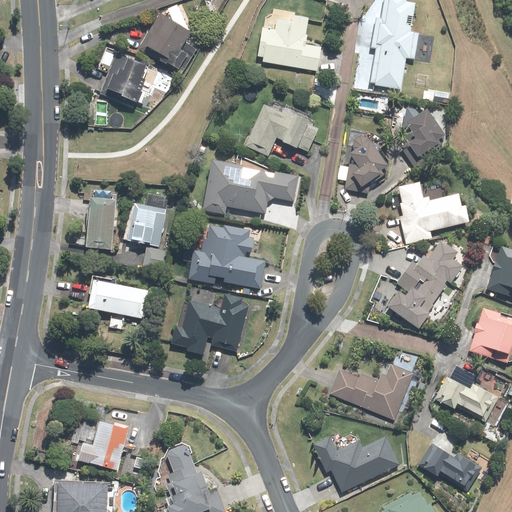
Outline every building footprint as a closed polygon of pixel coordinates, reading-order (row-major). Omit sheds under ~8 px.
[(406,0),(388,0),(385,21),(376,20),(372,48),(376,49),(371,84),(401,89),(405,59),(414,61),(418,32),(410,30),(411,25),(407,25),(408,15),(415,16),(417,3),(407,1),(406,0)] [(173,21),(159,13),(142,44),(167,58),(165,63),(183,73),(196,48),(184,42),(191,30),(173,21)] [(277,27),(264,25),(258,56),(263,57),(262,63),(317,71),(321,47),(304,45),(308,22),(279,17),(277,27)] [(160,68),(116,52),(100,94),(122,102),(123,98),(139,104),(144,90),(151,92),(160,68)] [(310,122),(266,101),(245,146),(268,157),(277,138),(308,153),(319,130),(308,125),(310,122)] [(445,137),(427,109),(418,115),(413,107),(401,115),(412,131),(409,133),(412,139),(402,146),(411,159),(445,137)] [(390,169),(372,141),(369,139),(368,138),(367,137),(366,137),(365,136),(364,136),(363,136),(362,136),(361,136),(360,137),(359,137),(358,138),(357,138),(357,139),(356,139),(356,140),(355,140),(355,141),(355,142),(354,142),(354,143),(354,144),(354,145),(354,146),(354,147),(354,148),(355,149),(350,152),(345,191),(368,194),(369,183),(390,169)] [(301,175),(211,160),(202,211),(226,215),(227,209),(267,216),(270,200),(296,204),(301,175)] [(403,216),(399,217),(405,245),(432,240),(430,232),(469,225),(466,207),(462,207),(459,193),(423,200),(420,182),(401,185),(404,202),(400,202),(403,216)] [(116,194),(90,192),(86,249),(112,251),(116,194)] [(181,202),(149,195),(147,205),(133,202),(125,239),(160,246),(167,210),(179,213),(181,202)] [(203,251),(191,249),(187,281),(217,285),(218,278),(224,279),(224,282),(260,288),(264,260),(251,258),(254,231),(207,224),(203,251)] [(418,263),(413,260),(397,284),(404,288),(389,309),(419,330),(463,265),(454,259),(459,252),(441,240),(429,258),(424,254),(418,263)] [(511,250),(500,246),(487,290),(511,297),(511,250)] [(163,252),(148,248),(143,267),(159,271),(163,252)] [(117,278),(95,274),(89,307),(112,311),(109,327),(124,329),(126,317),(142,320),(146,290),(116,285),(117,278)] [(221,308),(190,301),(184,329),(174,327),(170,346),(203,353),(207,338),(214,340),(212,346),(240,353),(250,306),(241,304),(242,298),(224,294),(221,308)] [(511,353),(511,318),(482,309),(469,350),(509,363),(511,353)] [(340,368),(329,395),(394,422),(414,373),(394,365),(389,376),(382,373),(378,384),(340,368)] [(476,375),(471,385),(446,373),(433,400),(457,412),(457,410),(487,425),(494,412),(505,389),(476,375)] [(118,471),(128,429),(81,417),(74,445),(84,448),(81,462),(118,471)] [(331,437),(313,445),(326,475),(332,472),(341,494),(402,467),(388,435),(364,446),(361,439),(348,444),(347,441),(335,446),(331,437)] [(197,474),(189,445),(167,452),(174,474),(165,477),(170,495),(164,497),(168,511),(204,511),(206,511),(205,511),(224,511),(212,470),(197,474)] [(431,446),(420,465),(468,493),(476,479),(481,482),(494,461),(471,448),(465,458),(453,451),(450,457),(431,446)] [(108,511),(110,485),(60,482),(58,511),(108,511)] [(384,511),(383,511),(433,511),(429,503),(426,505),(419,492),(412,495),(411,494),(382,508),(384,511)]
